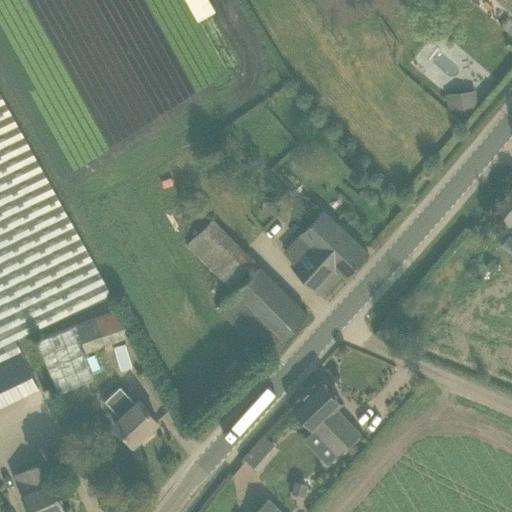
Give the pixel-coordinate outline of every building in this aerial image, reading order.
[(511,0),(501,0),(511,9),(511,0)] [(445,93),(448,110),(478,106),(476,89),(445,93)] [(0,405),(39,387),(15,338),(111,292),(0,91),(0,405)] [(217,149),(224,145),(219,137),(212,142),(217,149)] [(278,201),(263,200),(261,214),(276,216),(278,201)] [(292,263),(325,296),(368,252),(323,210),(286,251),(295,260),(292,263)] [(257,260),(214,216),(186,244),(229,288),(257,260)] [(499,266),(491,259),(484,267),(492,274),(499,266)] [(259,265),(234,291),(217,308),(264,356),(281,338),(282,339),(307,313),(259,265)] [(118,339),(108,312),(76,325),(86,351),(118,339)] [(314,429),(337,454),(360,432),(336,407),(342,402),(320,379),(291,406),(314,429)] [(114,422),(133,443),(158,421),(138,400),(135,402),(120,386),(105,399),(121,416),(114,422)] [(244,455),(260,469),(280,447),(264,432),(244,455)] [(30,511),(53,511),(64,507),(53,481),(51,482),(43,462),(28,468),(36,488),(23,494),(30,511)] [(309,484),(294,480),(291,493),(305,497),(309,484)] [(282,511),(268,497),(253,511),(282,511)]
